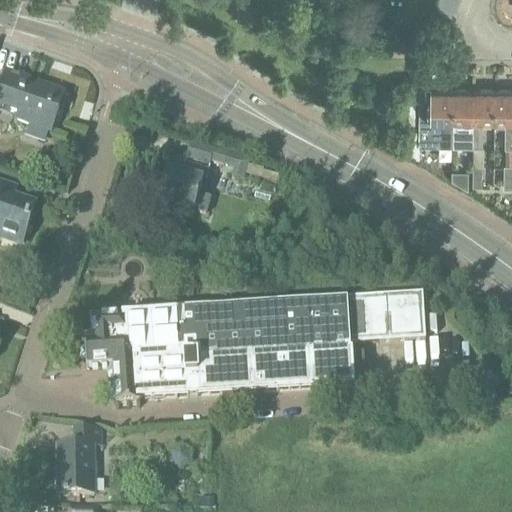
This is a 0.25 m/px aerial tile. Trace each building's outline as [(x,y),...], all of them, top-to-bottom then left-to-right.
[(329,0),(321,0),(318,12),(336,17),(337,13),(340,3),(329,0)] [(50,135),(63,95),(7,76),(0,96),(0,110),(19,117),(17,124),(50,135)] [(418,130),(418,146),(442,146),(442,123),(453,123),(453,91),(431,91),(431,123),(418,122),(418,130)] [(473,91),(453,91),(453,123),(453,146),(453,147),(474,147),(474,123),(473,91)] [(494,123),(495,91),(473,91),(474,147),(482,147),(483,123),(494,123)] [(511,147),(511,91),(495,91),(494,123),(507,123),(506,147),(511,147)] [(408,129),(408,149),(418,149),(418,146),(418,130),(408,129)] [(212,164),(215,151),(193,145),(188,161),(211,167),(212,164)] [(215,151),(212,164),(223,167),(226,154),(215,151)] [(238,157),(232,178),(244,181),(245,175),(248,164),(249,161),(238,157)] [(180,162),(177,174),(204,182),(206,182),(209,171),(180,162)] [(248,164),(245,175),(260,179),(276,184),(278,175),(262,170),(263,168),(248,164)] [(503,188),(511,187),(511,164),(503,165),(503,188)] [(474,185),(483,185),(483,165),(474,165),(474,185)] [(470,189),(470,171),(453,171),(453,180),(470,189)] [(206,219),(211,203),(199,199),(204,183),(167,172),(157,205),(194,216),(195,215),(206,219)] [(0,242),(21,249),(35,210),(12,202),(15,192),(0,187),(0,242)] [(357,390),(354,345),(427,341),(424,299),(352,303),(352,306),(91,323),(92,346),(84,347),(86,371),(114,369),(116,410),(140,409),(140,404),(357,390)] [(94,500),(94,449),(100,449),(100,432),(74,432),(74,449),(57,449),(58,500),(94,500)] [(307,492),(306,511),(477,511),(477,492),(307,492)] [(198,500),(198,509),(213,509),(213,500),(198,500)]
